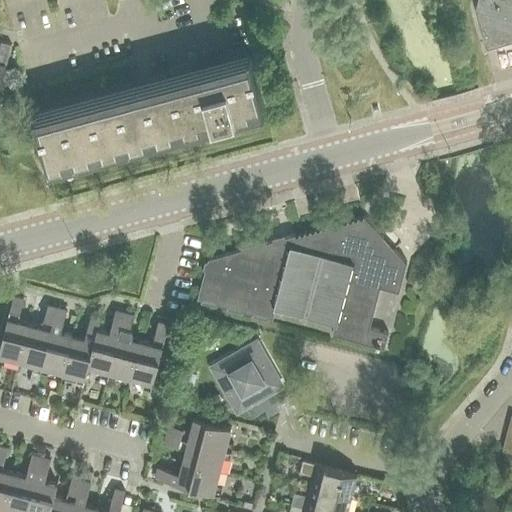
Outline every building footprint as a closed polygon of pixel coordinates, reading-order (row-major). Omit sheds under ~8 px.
[(511,0),(479,0),(477,8),(488,46),(511,39),(511,0)] [(0,84),(10,44),(1,41),(0,43),(0,84)] [(36,112),(35,113),(44,145),(50,168),(51,168),(51,167),(160,137),(159,135),(263,107),(264,110),(265,109),(250,55),(250,54),(249,54),(249,55),(145,84),(36,114),(36,112)] [(406,262),(394,249),(363,215),(208,257),(197,297),(273,317),(276,304),(335,320),(332,333),(384,347),(388,332),(369,327),(380,286),(399,291),(406,262)] [(1,343),(0,345),(0,355),(5,356),(19,360),(20,360),(30,323),(16,320),(18,312),(20,313),(23,298),(13,296),(12,300),(1,343)] [(30,323),(20,360),(34,364),(41,366),(57,307),(47,305),(44,319),(45,319),(43,327),(30,323)] [(57,307),(41,366),(48,368),(63,372),(73,335),(59,331),(61,324),(62,324),(66,310),(57,307)] [(97,329),(88,366),(102,370),(109,372),(125,313),(115,310),(111,324),(113,325),(111,332),(98,329),(97,329)] [(125,313),(109,372),(116,373),(131,377),(141,340),(127,337),(129,329),(130,330),(134,315),(125,313)] [(73,335),(63,372),(77,375),(85,377),(88,366),(97,329),(98,329),(101,319),(90,316),(87,330),(88,331),(86,338),(73,335)] [(141,340),(131,377),(145,381),(153,383),(160,357),(168,359),(170,360),(174,342),(173,342),(164,339),(168,324),(158,322),(155,336),(156,336),(154,344),(141,340)] [(235,408),(241,409),(279,388),(280,382),(259,344),(253,343),(215,364),(213,370),(235,408)] [(41,366),(40,372),(47,374),(48,368),(41,366)] [(33,370),(30,381),(37,383),(40,372),(33,370)] [(102,370),(100,376),(107,378),(109,372),(102,370)] [(180,370),(175,387),(192,392),(197,375),(180,370)] [(109,372),(107,378),(114,380),(116,373),(109,372)] [(77,375),(76,382),(83,384),(85,377),(77,375)] [(145,381),(144,387),(151,389),(153,383),(145,381)] [(169,424),(167,434),(225,449),(227,442),(231,427),(194,417),(190,431),(183,429),(183,428),(169,424)] [(167,434),(164,443),(178,447),(179,446),(186,447),(183,461),(220,471),(224,456),(225,449),(167,434)] [(503,448),(502,450),(511,452),(511,439),(505,438),(503,448)] [(227,442),(225,449),(232,451),(233,444),(227,442)] [(0,445),(0,508),(4,509),(14,473),(1,469),(3,462),(4,462),(8,448),(0,445)] [(225,449),(224,456),(230,458),(232,451),(225,449)] [(14,473),(4,509),(14,511),(26,511),(42,457),(32,454),(28,469),(29,469),(27,476),(14,473)] [(42,457),(26,511),(49,511),(54,496),(57,484),(44,481),(46,473),(47,474),(51,460),(42,457)] [(303,460),(299,472),(311,475),(314,473),(315,470),(321,471),(316,487),(313,486),(313,487),(351,497),(357,474),(303,460)] [(158,467),(155,477),(214,493),(216,485),(220,471),(183,461),(179,474),(172,472),(172,471),(158,467)] [(72,511),(81,480),(72,478),(68,492),(69,492),(67,500),(54,496),(49,511),(72,511)] [(81,480),(72,511),(96,511),(97,507),(84,504),(86,497),(87,497),(91,482),(81,480)] [(216,485),(214,493),(220,494),(222,487),(216,485)] [(346,511),(351,497),(313,487),(316,488),(312,504),(307,503),(308,499),(306,495),(294,492),(291,505),(319,511),(346,511)] [(97,507),(96,511),(119,511),(125,491),(115,488),(111,503),(113,503),(111,511),(97,507)]
